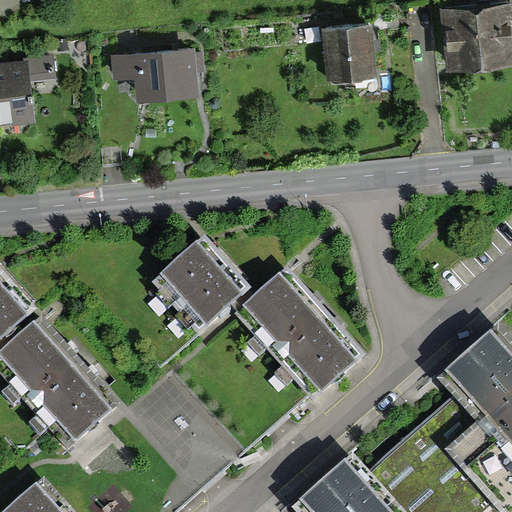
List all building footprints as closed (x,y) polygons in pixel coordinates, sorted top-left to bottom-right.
[(507,0),(450,5),(455,60),(511,55),(507,0)] [(369,22),(327,26),(332,73),(373,68),(369,22)] [(198,43),(115,53),(118,76),(141,73),(144,98),(204,90),(198,43)] [(28,57),(0,60),(0,120),(35,116),(28,57)] [(253,293),(209,242),(159,284),(203,335),(253,293)] [(0,347),(38,312),(0,272),(0,347)] [(368,355),(293,272),(241,318),(316,401),(368,355)] [(116,401),(46,321),(0,361),(0,372),(65,446),(116,401)] [(511,336),(504,327),(447,376),(463,395),(511,451),(511,336)] [(511,511),(511,451),(463,395),(369,475),(401,511),(494,511),(501,506),(506,511),(511,511)] [(401,511),(369,475),(355,458),(302,503),(309,511),(401,511)] [(60,511),(36,482),(0,511),(60,511)]
